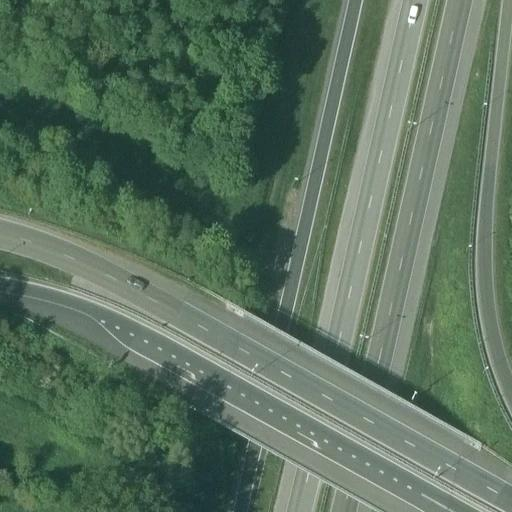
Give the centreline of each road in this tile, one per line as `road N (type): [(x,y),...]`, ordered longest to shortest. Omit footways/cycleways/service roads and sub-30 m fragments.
road 1 (trunk): [(511,500),(119,283),(0,234)]
road 2 (trunk): [(356,0),(238,511)]
road 3 (trunk): [(415,0),(297,511)]
road 4 (trunk): [(340,511),(458,0)]
road 5 (trunk): [(0,285),(66,299),(131,326),(465,511)]
road 6 (trunk): [(511,390),(486,258),(508,0)]
